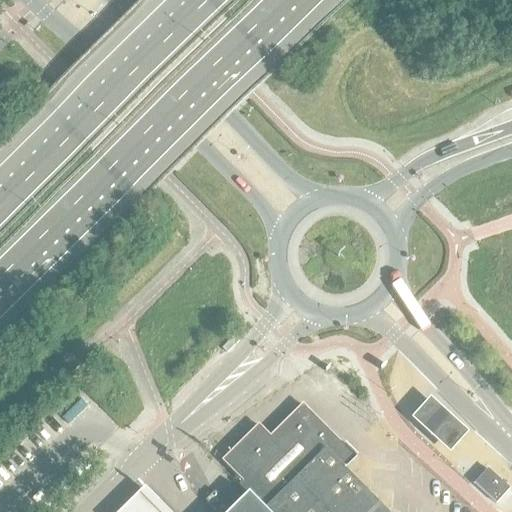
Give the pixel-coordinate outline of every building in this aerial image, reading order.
[(429,397),(409,419),(448,454),(468,432),(429,397)] [(487,470),(473,484),(495,504),(508,489),(487,470)] [(164,511),(144,491),(122,511),(164,511)] [(213,493),(204,501),(205,502),(214,511),(215,511),(221,511),(228,506),(214,491),(213,493)] [(263,511),(248,496),(231,511),(263,511)]
